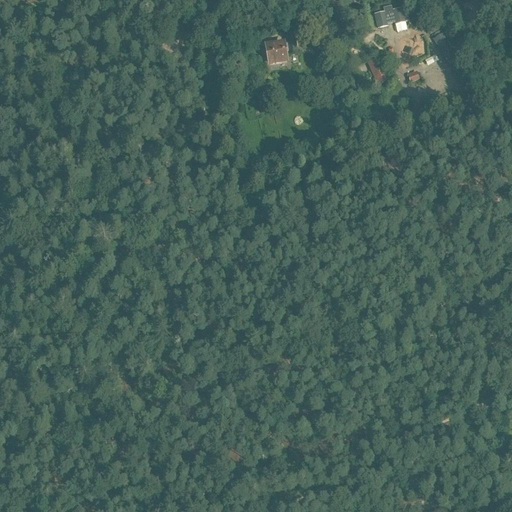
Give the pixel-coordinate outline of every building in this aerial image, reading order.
[(384,14),(375,16),(378,29),(388,27),(387,25),(395,23),(395,25),(409,22),(406,9),(392,12),(391,7),(383,9),(384,14)] [(454,77),(467,70),(458,54),(460,53),(447,32),(434,40),(454,77)] [(298,55),(295,35),(286,36),(287,45),(268,48),(271,63),(286,61),(285,53),(289,53),(289,56),(298,55)] [(378,86),(388,81),(379,60),(369,65),(378,86)] [(427,74),(437,95),(453,88),(443,66),(427,74)] [(411,82),(418,80),(416,74),(409,77),(411,82)] [(265,93),(257,95),(262,108),(269,105),(265,93)]
